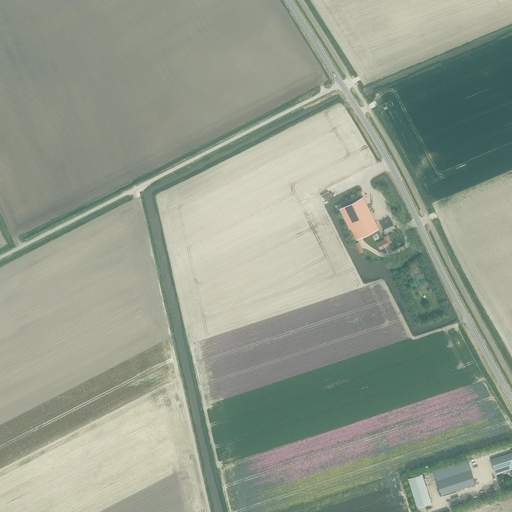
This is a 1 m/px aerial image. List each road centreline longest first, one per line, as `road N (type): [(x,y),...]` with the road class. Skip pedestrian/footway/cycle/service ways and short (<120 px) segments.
road 1 (unclassified): [(0,258),(341,84)]
road 2 (secondary): [(511,401),(341,84)]
